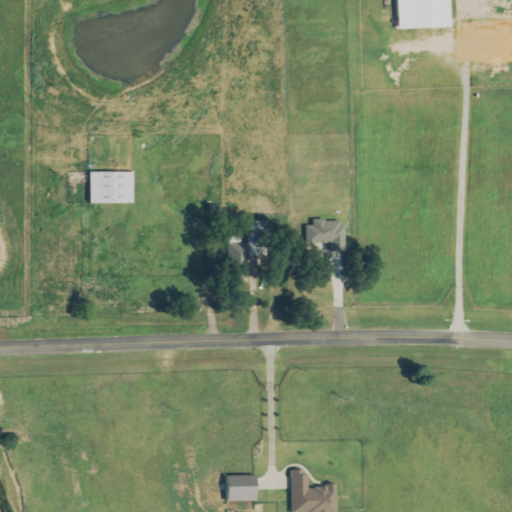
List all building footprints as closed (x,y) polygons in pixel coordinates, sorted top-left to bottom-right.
[(396,0),(398,29),(450,28),(449,0),(396,0)] [(90,204),(133,203),(133,173),(89,173),(90,204)] [(226,271),(248,271),(248,257),(266,257),(266,242),(272,242),(272,222),(248,222),(248,245),(240,244),(240,238),(227,237),(226,271)] [(344,251),(344,222),(307,222),(307,245),(329,245),(329,251),(344,251)] [(336,511),(336,486),(307,486),(307,474),(300,474),(300,469),(290,470),(290,511),(336,511)] [(227,501),(256,500),(256,475),(227,476),(227,501)]
